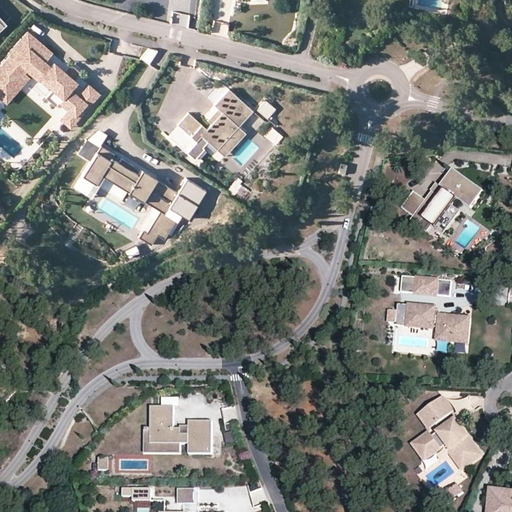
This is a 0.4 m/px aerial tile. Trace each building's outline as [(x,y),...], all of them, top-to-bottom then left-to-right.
[(52,53),(27,31),(7,54),(9,55),(0,66),(0,97),(4,101),(26,75),(23,73),(26,70),(38,80),(39,78),(52,89),(62,98),(59,102),(68,110),(75,116),(86,103),(78,96),(70,89),(75,82),(72,79),(75,75),(67,68),(64,72),(53,63),(49,67),(44,62),(52,53)] [(147,46),(140,59),(156,68),(163,55),(147,46)] [(70,65),(67,68),(75,75),(79,72),(70,65)] [(29,78),(26,75),(4,101),(6,103),(29,78)] [(88,85),(78,96),(86,103),(89,105),(99,94),(88,85)] [(252,110),(228,88),(213,104),(218,108),(222,112),(211,124),(206,129),(188,112),(178,124),(196,141),(201,135),(208,140),(217,149),(239,125),(252,110)] [(55,106),(59,102),(62,98),(52,89),(45,97),(55,106)] [(275,108),(265,100),(258,110),(267,117),(275,108)] [(82,107),(75,116),(68,110),(60,119),(70,127),(78,118),(85,110),(82,107)] [(211,124),(222,112),(218,108),(207,120),(211,124)] [(186,151),(196,141),(178,124),(167,136),(185,153),(186,151)] [(239,125),(217,149),(224,156),(247,132),(239,125)] [(273,126),(263,137),(274,146),(283,135),(273,126)] [(208,140),(201,135),(196,141),(186,151),(194,158),(203,148),(202,147),(208,140)] [(90,160),(99,147),(87,139),(78,152),(90,160)] [(168,207),(177,192),(176,191),(140,169),(137,173),(130,168),(132,165),(120,157),(117,161),(110,157),(113,152),(100,145),(99,147),(90,160),(82,174),(94,182),(98,175),(102,177),(159,213),(147,233),(141,230),(136,238),(150,247),(157,236),(164,240),(174,222),(163,215),(168,207)] [(471,209),(484,191),(453,169),(441,186),(446,190),(440,197),(434,192),(428,200),(416,191),(403,209),(415,217),(413,221),(421,227),(426,221),(433,226),(437,229),(453,206),(458,199),(471,209)] [(94,182),(82,174),(75,186),(91,196),(102,177),(98,175),(94,182)] [(185,177),(176,191),(177,192),(168,207),(181,214),(187,218),(205,189),(185,177)] [(233,195),(235,193),(241,185),(242,184),(235,178),(226,189),(233,195)] [(247,190),(241,185),(235,193),(241,198),(247,190)] [(461,212),(453,206),(437,229),(445,235),(461,212)] [(181,214),(168,207),(163,215),(174,222),(175,223),(181,214)] [(426,221),(421,227),(429,232),(433,226),(426,221)] [(124,249),(127,258),(139,254),(136,245),(124,249)] [(416,293),(417,278),(405,276),(403,292),(416,293)] [(438,279),(417,278),(416,293),(437,295),(438,279)] [(453,281),(438,279),(437,295),(452,296),(453,281)] [(470,318),(461,317),(435,314),(436,307),(398,303),(397,310),(390,309),(389,321),(396,322),(396,324),(434,328),(434,327),(438,327),(437,340),(459,342),(468,343),(470,318)] [(449,451),(463,469),(482,455),(466,434),(460,438),(460,437),(461,434),(461,432),(460,429),(456,427),(453,428),(451,424),(458,419),(451,408),(443,397),(419,415),(430,430),(437,425),(441,431),(434,437),(431,433),(414,445),(423,456),(431,451),(438,452),(448,445),(452,449),(449,451)] [(180,406),(180,398),(162,398),(162,406),(180,406)] [(175,407),(151,407),(151,428),(151,444),(181,444),(189,444),(189,454),(213,454),(213,421),(201,421),(189,421),(189,426),(189,434),(181,434),(181,428),(174,428),(175,407)] [(224,421),(237,419),(236,407),(223,408),(224,421)] [(437,425),(430,430),(431,433),(434,437),(441,431),(437,425)] [(181,444),(151,444),(151,428),(145,429),(145,454),(181,454),(181,444)] [(225,432),(226,444),(237,443),(236,432),(225,432)] [(111,460),(100,460),(100,470),(111,470),(111,460)] [(464,492),(458,484),(454,486),(461,495),(464,492)] [(461,495),(454,486),(441,496),(447,505),(461,495)] [(134,497),(134,501),(151,501),(151,489),(134,489),(134,497)] [(197,505),(198,490),(185,490),(184,505),(197,505)] [(511,511),(511,492),(491,490),(488,511),(511,511)]
